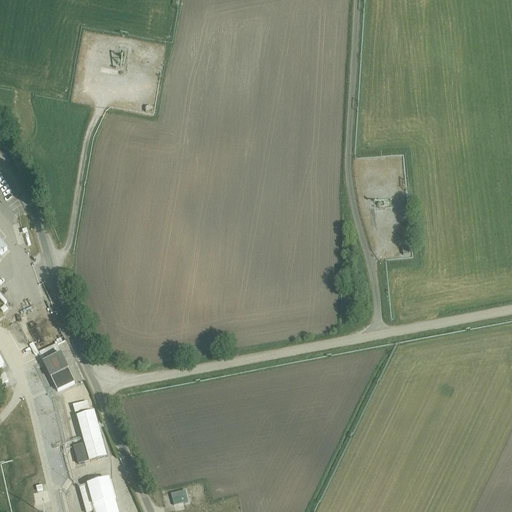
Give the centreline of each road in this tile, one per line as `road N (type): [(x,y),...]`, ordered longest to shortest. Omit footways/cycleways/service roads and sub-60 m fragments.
road 1 (unclassified): [(511,307),(99,388)]
road 2 (track): [(386,331),(348,181),(356,0)]
road 3 (unclassified): [(99,388),(39,228),(0,151)]
road 4 (track): [(52,268),(65,256),(98,112)]
road 5 (unclassified): [(99,388),(151,511)]
